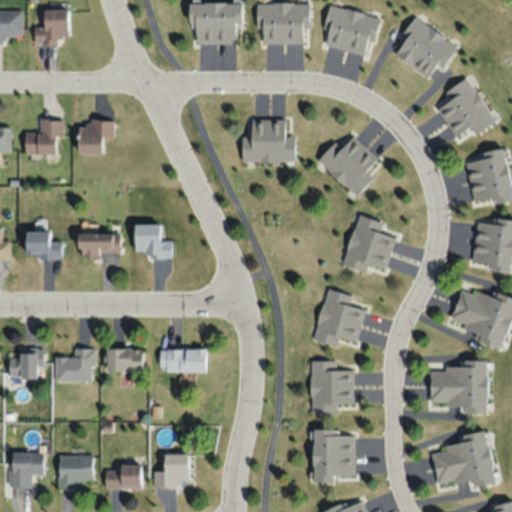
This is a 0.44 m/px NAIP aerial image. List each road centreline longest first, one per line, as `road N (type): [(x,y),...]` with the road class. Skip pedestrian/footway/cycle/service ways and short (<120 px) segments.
road 1 (residential): [(112,0),(140,81),(248,305),(231,511)]
road 2 (residential): [(408,511),(391,468),(390,373),(398,329),(436,233),(434,191),(396,119),(362,93)]
road 3 (residential): [(362,93),(320,80),(0,81)]
road 4 (residential): [(0,302),(248,305)]
